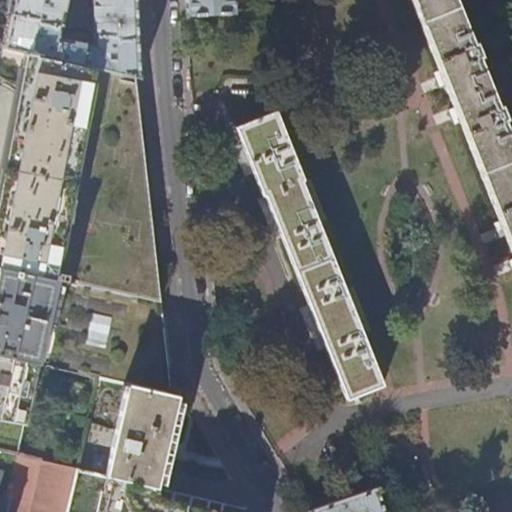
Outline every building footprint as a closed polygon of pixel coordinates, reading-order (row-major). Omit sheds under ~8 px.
[(12,0),(10,14),(60,26),(62,15),(68,16),(70,6),(64,5),(64,0),(12,0)] [(137,9),(136,0),(91,0),(93,33),(138,38),(137,9)] [(186,0),(187,15),(235,10),(234,0),(186,0)] [(511,511),(511,136),(505,118),(499,103),(479,54),(473,39),(457,0),(416,0),(511,241),(511,511)] [(60,26),(10,14),(7,29),(4,47),(25,52),(103,70),(134,77),(140,78),(139,56),(138,38),(93,33),(93,45),(57,38),(60,26)] [(483,53),(477,38),(473,39),(479,54),(483,53)] [(137,99),(134,77),(103,70),(25,52),(17,94),(0,181),(0,266),(60,278),(159,298),(154,253),(145,177),(137,99)] [(508,117),(502,102),(499,103),(505,118),(508,117)] [(264,194),(346,400),(381,386),(300,180),(302,179),(276,111),(236,127),(262,195),(264,194)] [(164,343),(159,298),(60,278),(0,266),(0,355),(36,364),(41,365),(96,378),(170,395),(164,343)] [(0,450),(16,453),(36,364),(0,355),(0,450)] [(177,397),(170,395),(96,378),(75,467),(74,469),(104,476),(158,489),(161,474),(167,475),(171,458),(165,457),(177,397)] [(64,511),(74,469),(75,467),(20,454),(10,500),(0,497),(0,511),(64,511)] [(214,511),(206,509),(208,500),(158,489),(104,476),(95,511),(214,511)] [(402,511),(392,481),(308,511),(388,511),(397,510),(397,511),(402,511)]
